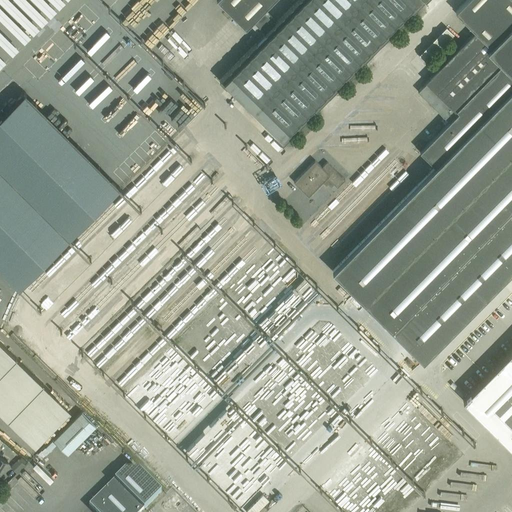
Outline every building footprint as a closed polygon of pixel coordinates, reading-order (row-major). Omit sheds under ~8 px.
[(217,0),(217,1),(246,30),(275,0),(217,0)] [(298,0),(219,80),(226,87),(228,86),(278,135),(276,137),(283,143),(423,0),(298,0)] [(511,0),(466,0),(455,11),(476,31),(426,82),(426,83),(418,91),(449,122),(423,148),(418,143),(415,146),(420,151),(419,151),(436,167),(333,271),(423,360),(511,269),(511,0)] [(213,52),(220,58),(236,39),(230,34),(213,52)] [(174,66),(176,68),(187,56),(169,39),(160,49),(176,64),(174,66)] [(136,53),(132,55),(137,65),(142,62),(136,53)] [(369,69),(351,86),(355,91),(373,74),(369,69)] [(119,191),(24,93),(0,117),(0,269),(18,288),(119,191)] [(388,113),(392,109),(387,104),(383,108),(367,93),(360,100),(408,148),(416,141),(388,113)] [(108,148),(114,154),(129,138),(122,132),(108,148)] [(334,184),(337,188),(345,180),(327,162),(322,167),(315,160),(294,182),(308,196),(322,182),(326,185),(327,184),(331,187),(334,184)] [(209,219),(216,213),(212,208),(208,212),(210,214),(207,217),(209,219)] [(110,298),(125,284),(121,280),(106,294),(110,298)] [(123,327),(127,331),(145,312),(141,308),(123,327)] [(70,410),(15,357),(0,342),(0,412),(35,447),(70,410)] [(221,357),(214,366),(231,382),(254,358),(241,347),(227,362),(221,357)] [(511,349),(460,402),(511,453),(511,349)] [(197,450),(214,467),(255,427),(253,421),(218,385),(225,383),(224,380),(219,375),(212,376),(209,370),(204,371),(205,374),(186,355),(183,358),(185,366),(175,368),(179,375),(174,380),(177,383),(176,383),(165,394),(168,398),(166,400),(167,406),(170,412),(165,416),(168,421),(182,436),(183,442),(192,451),(197,450)] [(96,426),(81,411),(53,440),(67,455),(96,426)] [(51,440),(44,447),(49,452),(56,445),(51,440)] [(89,506),(94,511),(141,511),(161,493),(131,463),(89,506)]
